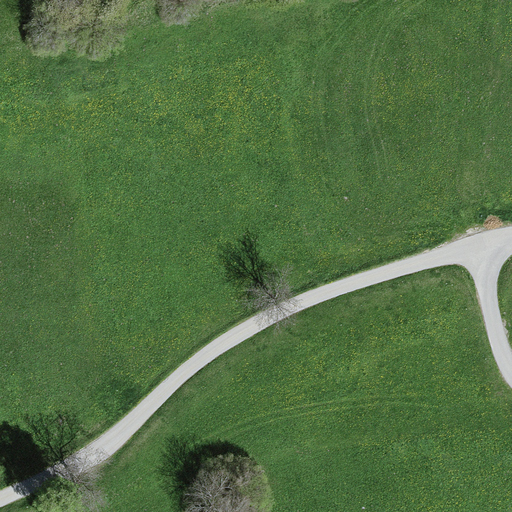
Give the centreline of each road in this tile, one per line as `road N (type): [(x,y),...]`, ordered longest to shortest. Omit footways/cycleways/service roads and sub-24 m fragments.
road 1 (unclassified): [(478,246),(325,293),(255,324),(197,360),(80,461),(0,499)]
road 2 (unclassified): [(478,246),(497,338),(511,370)]
